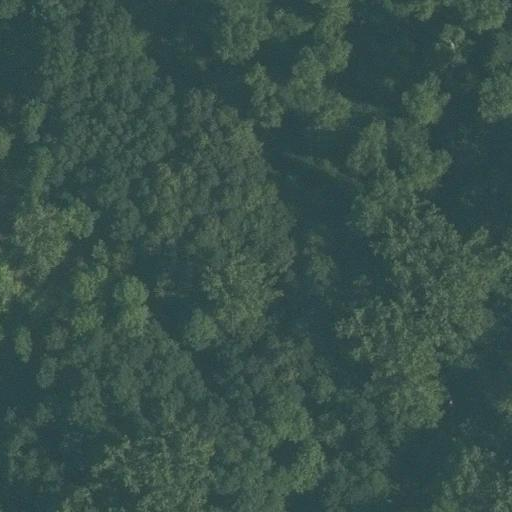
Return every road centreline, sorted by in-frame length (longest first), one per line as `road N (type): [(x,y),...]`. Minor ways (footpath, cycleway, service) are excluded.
road 1 (track): [(380,266),(167,0)]
road 2 (track): [(511,430),(380,266)]
road 3 (track): [(511,154),(380,266)]
